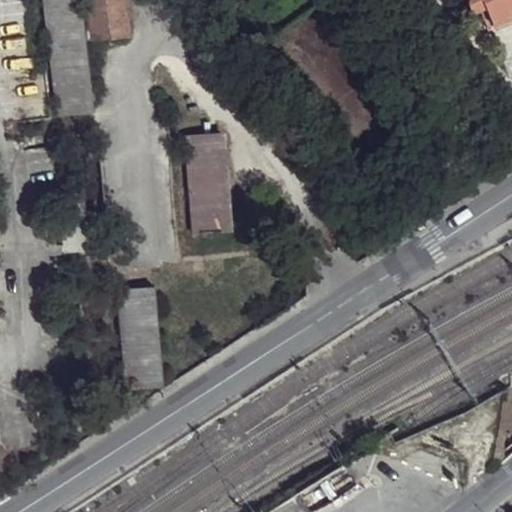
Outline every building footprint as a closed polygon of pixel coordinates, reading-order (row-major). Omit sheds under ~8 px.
[(80,0),(44,0),(55,112),(92,108),(80,0)] [(122,0),(87,0),(91,38),(126,35),(122,0)] [(511,0),(466,0),(468,3),(474,0),(481,0),(485,7),(493,25),(511,17),(511,0)] [(481,0),(474,0),(468,3),(471,11),(485,7),(481,0)] [(219,133),(184,136),(191,233),(227,230),(219,133)] [(80,192),(60,194),(64,249),(85,248),(80,192)] [(153,289),(117,290),(124,387),(161,384),(153,289)]
